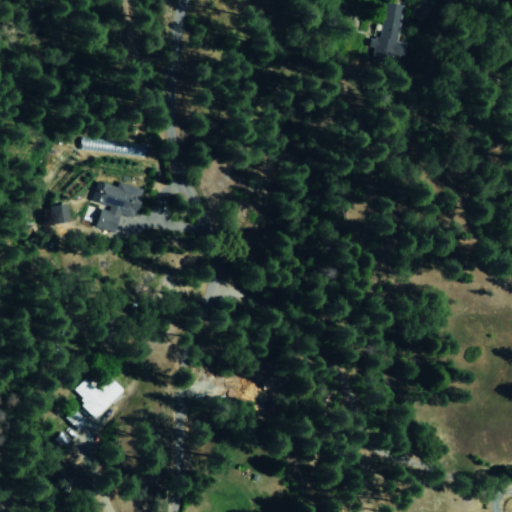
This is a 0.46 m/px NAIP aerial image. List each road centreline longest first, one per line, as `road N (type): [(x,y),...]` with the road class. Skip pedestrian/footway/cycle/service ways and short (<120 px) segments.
road 1 (residential): [(171,511),(192,328),(204,300),(197,212),(173,174),(163,119),(166,1)]
road 2 (residential): [(204,300),(258,309),(309,353),(354,426),(400,457),(457,477),(511,478)]
